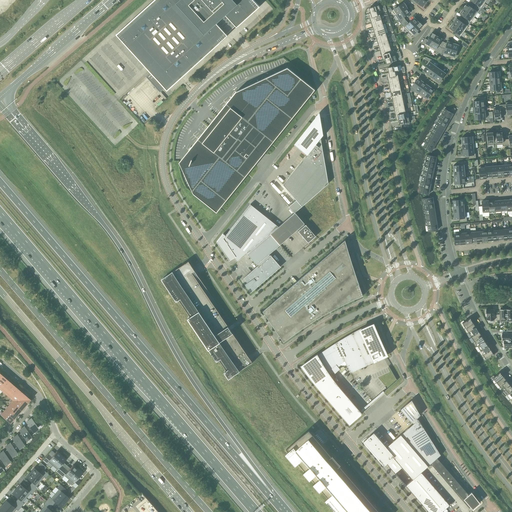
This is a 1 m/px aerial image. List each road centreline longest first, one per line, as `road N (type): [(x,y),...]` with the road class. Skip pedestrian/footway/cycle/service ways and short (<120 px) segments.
road 1 (motorway): [(272,499),(180,362),(120,246),(0,104)]
road 2 (motorway): [(272,499),(0,180)]
road 3 (motorway): [(0,215),(255,511)]
road 4 (primary): [(208,511),(0,270)]
road 5 (primary): [(0,291),(189,511)]
road 6 (tertiary): [(229,64),(201,85),(165,140),(169,191),(203,243)]
road 7 (secondary): [(337,61),(386,262)]
road 8 (secondary): [(411,327),(447,398),(511,487)]
road 9 (unclassified): [(326,105),(311,108),(203,243)]
road 10 (secondary): [(0,93),(113,0)]
road 11 (unclassified): [(411,385),(492,505)]
road 12 (secondary): [(412,276),(377,138)]
road 13 (secondary): [(511,457),(437,337)]
road 14 (unclassified): [(349,221),(247,309)]
road 15 (unclassified): [(391,301),(353,314),(281,360)]
